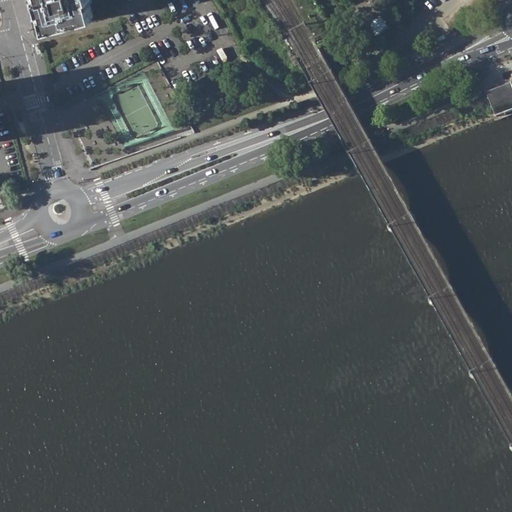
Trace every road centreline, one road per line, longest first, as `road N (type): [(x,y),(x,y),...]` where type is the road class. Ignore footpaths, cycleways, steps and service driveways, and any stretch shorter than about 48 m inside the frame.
road 1 (primary): [(82,222),(318,122)]
road 2 (primary): [(318,122),(76,196)]
road 3 (primary): [(318,122),(456,54)]
road 4 (residential): [(57,190),(18,56)]
